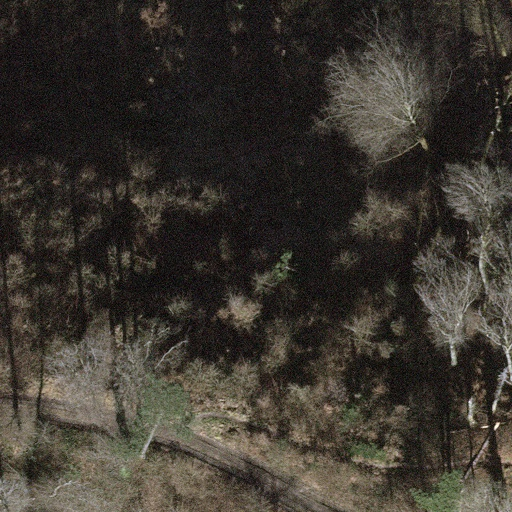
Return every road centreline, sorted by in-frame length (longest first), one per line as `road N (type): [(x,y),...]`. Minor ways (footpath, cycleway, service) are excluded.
road 1 (track): [(335,511),(166,430)]
road 2 (track): [(166,430),(0,402)]
